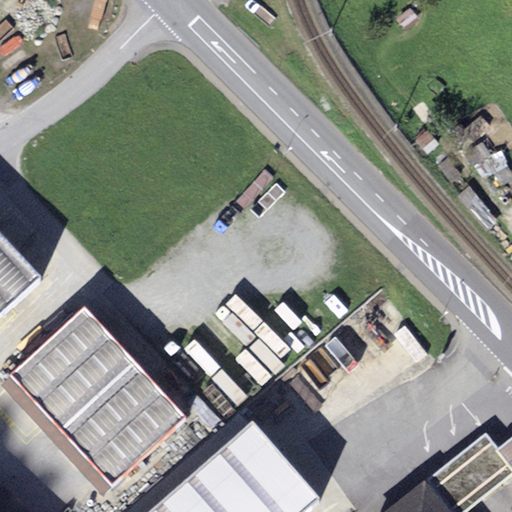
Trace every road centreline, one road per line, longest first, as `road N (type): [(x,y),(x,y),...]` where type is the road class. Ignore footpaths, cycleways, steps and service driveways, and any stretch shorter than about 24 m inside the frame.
road 1 (primary): [(511,331),(177,3)]
road 2 (unclassified): [(0,144),(177,3)]
